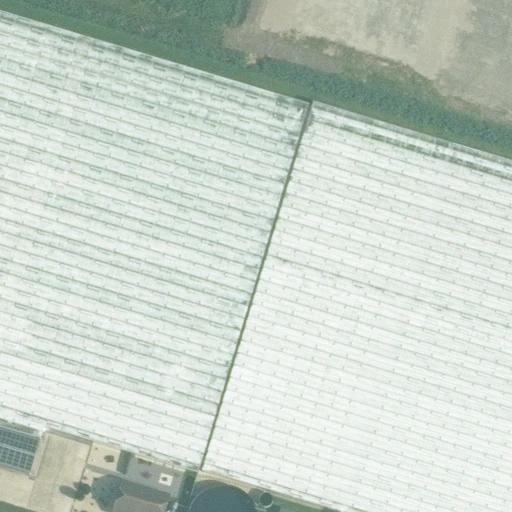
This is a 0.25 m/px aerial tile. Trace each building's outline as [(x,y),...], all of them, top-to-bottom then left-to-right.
[(284,56),(283,59),(347,79),(348,76),(346,75),(368,0),(302,0),(285,57),(284,56)] [(375,83),(374,87),(438,106),(439,103),(438,102),(468,0),(401,0),(377,84),(375,83)] [(467,111),(467,114),(511,127),(511,0),(502,0),(469,111),(467,111)] [(511,511),(511,163),(411,133),(312,104),(0,12),(0,417),(45,431),(202,471),(334,511),(511,511)] [(0,468),(31,478),(45,431),(0,417),(0,468)] [(116,511),(166,511),(171,499),(124,486),(116,511)]
